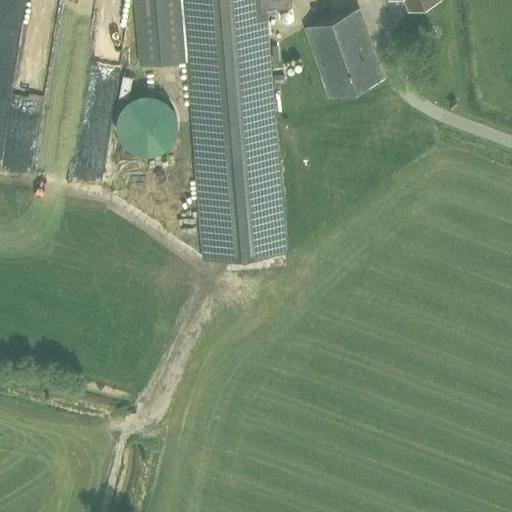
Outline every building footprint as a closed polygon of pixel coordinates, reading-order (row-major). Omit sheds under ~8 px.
[(0,0),(0,167),(7,168),(16,103),(0,100),(0,0)] [(183,0),(135,0),(141,63),(188,59),(183,0)] [(183,0),(188,59),(196,154),(197,160),(205,257),(207,257),(245,254),(285,251),(285,250),(277,153),(265,15),(265,8),(263,0),(183,0)] [(263,0),(265,8),(291,6),(290,0),(263,0)] [(407,0),(411,8),(433,0),(407,0)] [(359,9),(307,27),(331,96),(383,78),(359,9)] [(73,182),(106,186),(124,40),(114,31),(100,29),(86,45),(91,50),(79,64),(61,62),(66,26),(56,36),(55,47),(46,57),(41,56),(32,48),(24,57),(25,57),(45,60),(44,70),(33,68),(52,85),(51,99),(49,110),(63,112),(80,126),(73,182)] [(125,107),(143,155),(192,138),(175,89),(125,107)]
